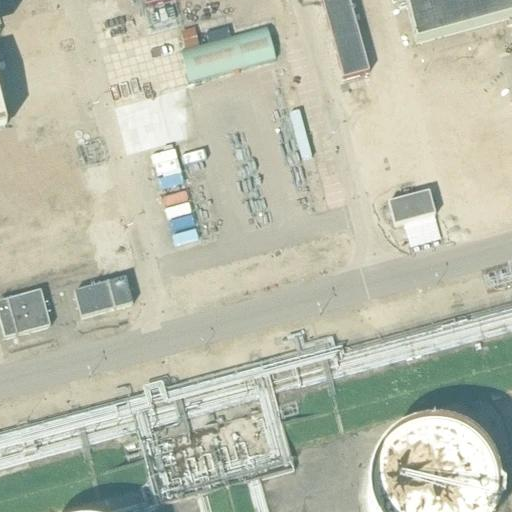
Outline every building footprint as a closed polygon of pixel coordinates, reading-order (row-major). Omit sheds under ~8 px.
[(138,0),(141,10),(180,0),(138,0)] [(320,0),(343,81),(368,74),(347,0),(320,0)] [(511,0),(404,0),(416,44),(511,18),(511,0)] [(133,18),(140,37),(160,30),(152,11),(133,18)] [(266,30),(178,54),(186,85),(275,61),(266,30)] [(109,46),(117,91),(138,87),(129,42),(109,46)] [(132,154),(286,112),(273,66),(121,108),(132,154)] [(394,229),(434,219),(428,197),(388,207),(394,229)] [(81,322),(131,308),(124,283),(74,297),(81,322)] [(0,326),(4,342),(49,330),(39,295),(0,305),(0,326)] [(498,511),(500,508),(501,497),(500,486),(497,475),(492,465),(486,455),(478,447),(469,441),(459,436),(448,432),(437,431),(426,431),(415,434),(404,438),(395,444),(386,451),(379,460),(374,470),(370,480),(368,491),(368,503),(369,511),(498,511)]
